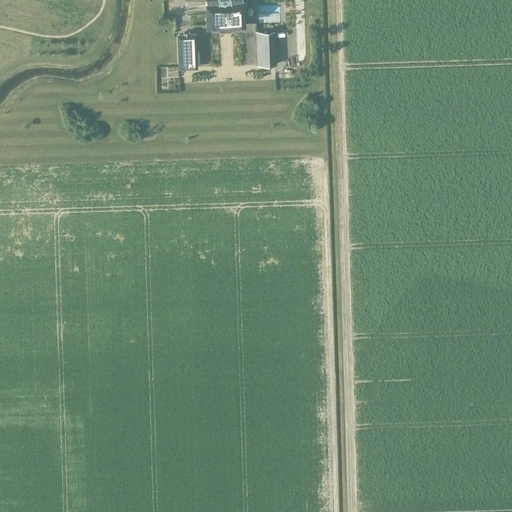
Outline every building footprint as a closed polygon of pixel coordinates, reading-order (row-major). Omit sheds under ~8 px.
[(203,0),(189,0),(190,9),(204,8),(203,0)] [(212,0),(205,0),(206,25),(218,25),(219,28),(232,27),(231,24),(244,24),(242,0),(212,0)] [(274,40),(273,31),(256,32),(256,41),(274,40)] [(178,35),(179,68),(196,67),(195,34),(189,34),(189,32),(183,32),(183,34),(178,35)] [(275,65),(274,55),(257,56),(257,65),(275,65)]
